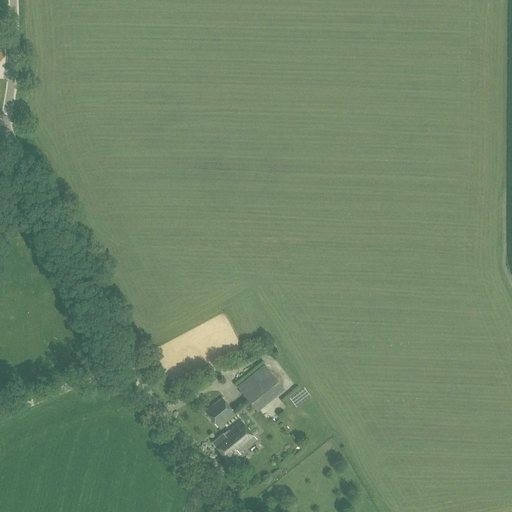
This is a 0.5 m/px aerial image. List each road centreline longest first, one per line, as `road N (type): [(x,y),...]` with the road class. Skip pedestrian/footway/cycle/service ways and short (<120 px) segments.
road 1 (unclassified): [(244,511),(148,392),(34,167),(1,137)]
road 2 (track): [(0,414),(135,369)]
road 3 (unclassified): [(1,137),(15,66),(13,0)]
